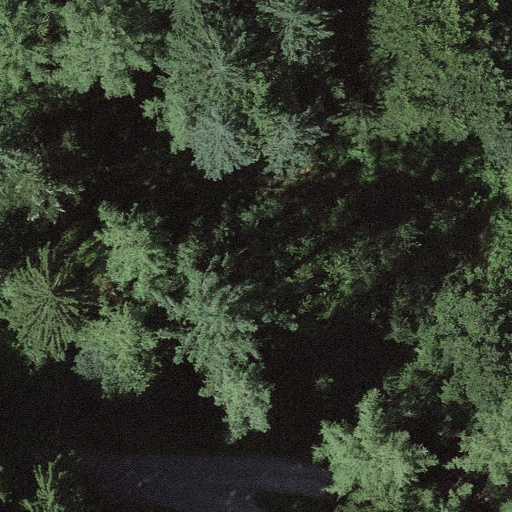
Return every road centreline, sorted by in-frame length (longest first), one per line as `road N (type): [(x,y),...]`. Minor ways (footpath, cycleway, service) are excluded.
road 1 (track): [(511,481),(466,493),(165,477)]
road 2 (track): [(0,456),(165,477)]
